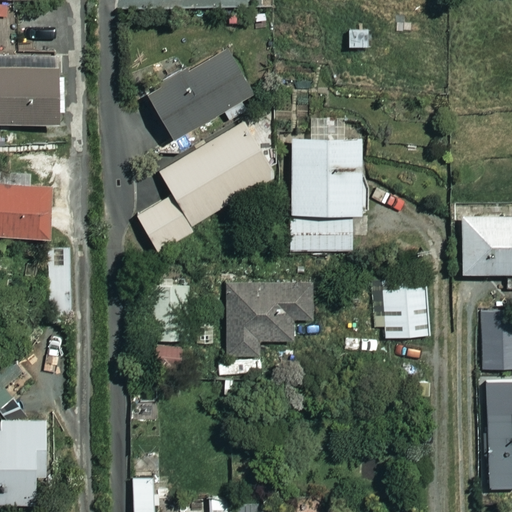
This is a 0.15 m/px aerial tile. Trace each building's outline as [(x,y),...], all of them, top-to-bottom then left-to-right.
[(140,88),(164,133),(220,102),(228,115),(252,101),(220,44),(140,88)] [(48,64),(0,66),(0,119),(50,117),(48,64)] [(270,171),(240,119),(155,168),(168,191),(132,212),(152,246),(188,225),(185,220),(270,171)] [(344,119),(311,119),(311,136),(288,136),(287,246),(348,247),(348,207),(360,207),(361,136),(343,136),(344,119)] [(0,231),(43,230),(41,178),(0,179),(0,231)] [(511,210),(456,211),(457,267),(504,267),(504,285),(511,284),(511,210)] [(68,246),(47,246),(47,302),(68,302),(68,246)] [(184,275),(146,276),(148,336),(185,335),(184,275)] [(309,314),(308,278),(221,280),(223,351),(254,351),(254,336),(288,335),(287,314),(309,314)] [(424,283),(380,285),(382,334),(426,331),(424,283)] [(511,311),(480,311),(480,365),(511,364),(511,311)] [(210,314),(193,315),(194,341),(211,341),(210,314)] [(179,345),(150,342),(148,362),(177,365),(179,345)] [(511,404),(483,405),(485,484),(511,483),(511,404)] [(0,413),(0,496),(41,496),(40,412),(0,413)] [(147,469),(129,470),(130,507),(148,506),(147,469)]
